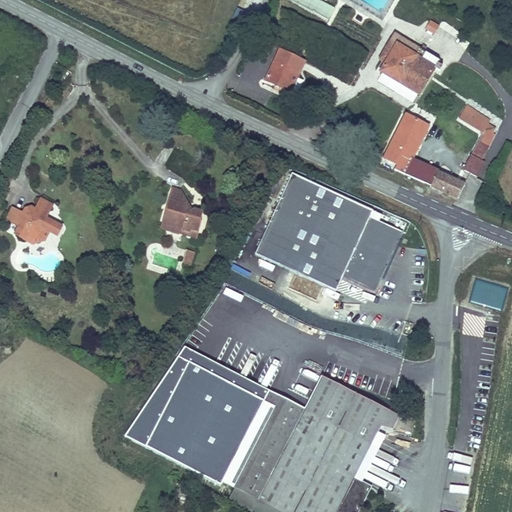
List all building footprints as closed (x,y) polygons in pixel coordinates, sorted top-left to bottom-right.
[(290,0),(330,19),(335,8),(318,0),(290,0)] [(431,20),(426,28),(434,33),(439,25),(431,20)] [(353,83),(368,52),(323,30),(308,62),(353,83)] [(420,49),(394,35),(380,60),(386,63),(380,74),(399,84),(420,95),(440,60),(424,51),(426,48),(422,46),(420,49)] [(305,62),(279,49),(263,81),(288,94),(305,62)] [(291,91),(296,93),(301,81),(296,79),(291,91)] [(467,168),(477,173),(485,158),(482,157),(488,146),(489,147),(494,135),(492,134),(494,128),(488,125),(491,120),(467,106),(459,119),(461,120),(483,133),(467,168)] [(396,169),(406,174),(414,157),(430,125),(406,114),(385,158),(398,164),(396,169)] [(406,174),(432,186),(438,173),(440,169),(414,157),(406,174)] [(454,197),(460,184),(438,173),(432,186),(454,197)] [(381,216),(291,175),(255,255),(336,292),(342,277),(375,292),(402,232),(379,222),(381,216)] [(199,222),(202,211),(193,209),(191,210),(180,190),(171,188),(167,202),(172,203),(165,226),(188,232),(198,226),(199,222)] [(58,238),(64,226),(48,218),(55,205),(41,198),(36,208),(32,216),(23,211),(23,212),(18,210),(11,223),(18,227),(14,236),(33,246),(46,242),(50,234),(58,238)] [(196,240),(201,223),(199,222),(198,226),(188,232),(165,226),(172,203),(167,202),(159,230),(196,240)] [(25,208),(23,211),(32,216),(36,208),(32,206),(25,208)] [(11,223),(18,210),(12,207),(5,220),(11,223)] [(195,253),(186,250),(182,264),(191,266),(195,253)] [(419,333),(411,330),(409,335),(417,338),(419,333)] [(392,431),(399,417),(320,377),(303,410),(268,392),(222,483),(234,489),(227,502),(246,511),(359,511),(371,488),(354,479),(381,428),(391,433),(392,431)]
